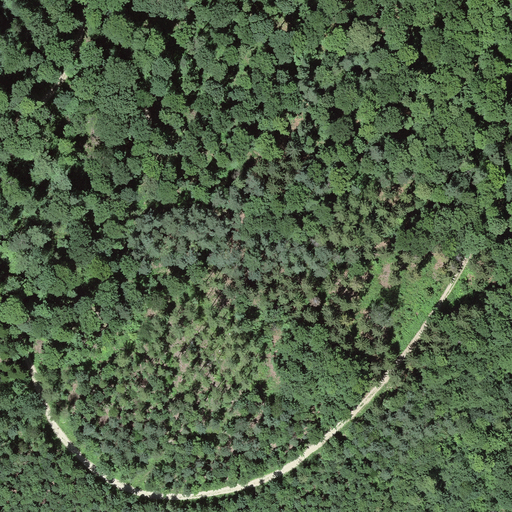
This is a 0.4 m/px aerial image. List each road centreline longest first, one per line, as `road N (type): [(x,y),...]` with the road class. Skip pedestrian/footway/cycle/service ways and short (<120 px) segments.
road 1 (track): [(511,49),(488,213),(447,291),(395,367),(340,425),(265,478),(155,496),(93,468),(70,448),(0,299)]
road 2 (track): [(48,94),(0,301)]
road 3 (track): [(88,0),(60,82),(0,139)]
